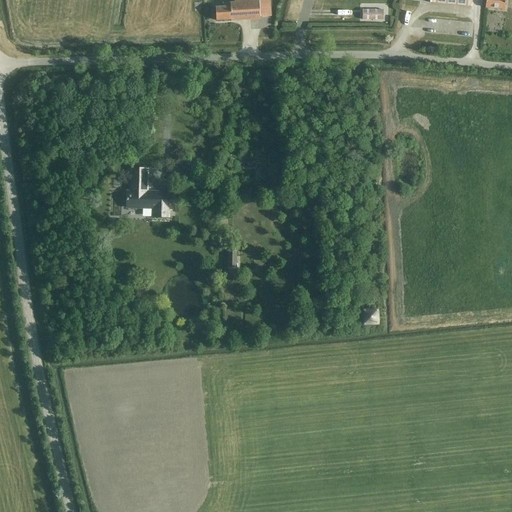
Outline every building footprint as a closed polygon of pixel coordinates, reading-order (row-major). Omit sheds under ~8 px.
[(260,19),(260,17),(270,16),(269,0),(234,0),(235,2),(230,3),(230,6),(215,7),(216,20),(231,19),(231,21),(260,19)] [(505,9),(505,0),(486,0),(486,7),(505,9)] [(383,20),(383,10),(362,10),(362,20),(383,20)] [(171,209),(171,193),(147,192),(148,169),(130,168),(129,191),(127,191),(126,207),(152,208),(152,217),(168,217),(169,209),(171,209)] [(228,250),(228,269),(237,269),(237,250),(228,250)]
